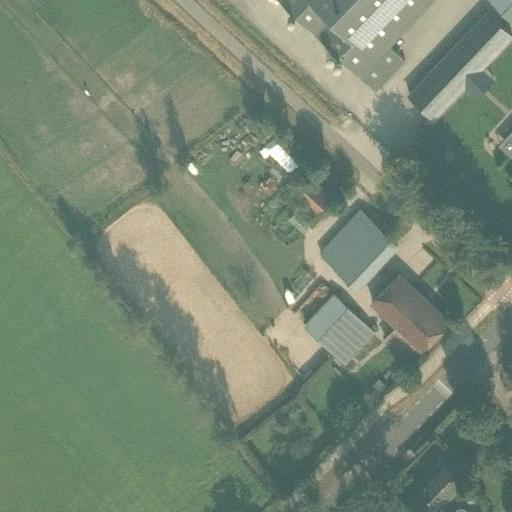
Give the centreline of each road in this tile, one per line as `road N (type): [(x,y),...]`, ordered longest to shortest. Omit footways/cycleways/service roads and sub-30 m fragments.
road 1 (unclassified): [(511,299),(179,0)]
road 2 (tertiary): [(329,511),(479,356)]
